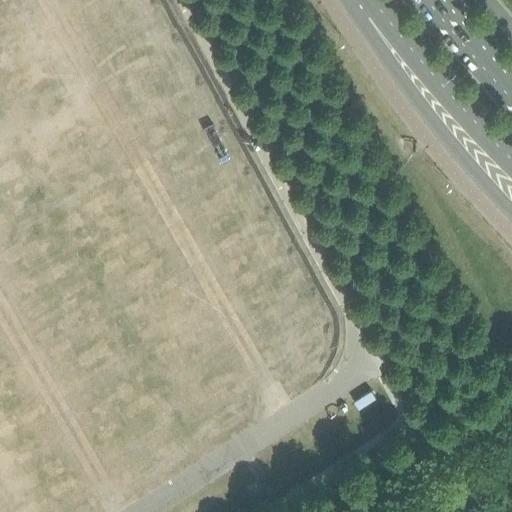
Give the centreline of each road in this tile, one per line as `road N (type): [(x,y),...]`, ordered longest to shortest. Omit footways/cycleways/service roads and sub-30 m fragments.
road 1 (tertiary): [(380,10),(421,108),(511,211)]
road 2 (primary): [(380,10),(511,160)]
road 3 (primary): [(511,99),(425,0)]
